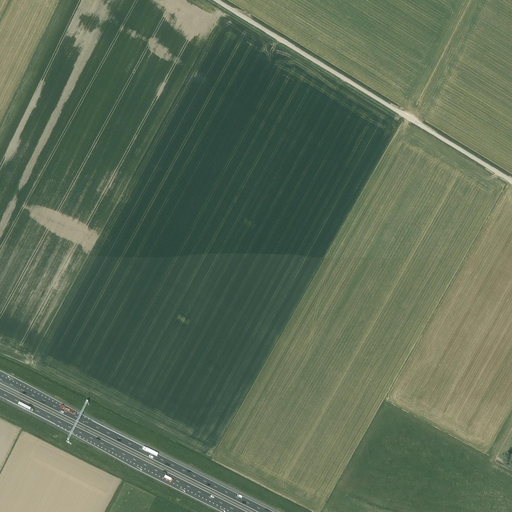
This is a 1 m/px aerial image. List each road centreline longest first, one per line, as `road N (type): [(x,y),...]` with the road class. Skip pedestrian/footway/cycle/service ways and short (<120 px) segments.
road 1 (unclassified): [(511,179),(218,0)]
road 2 (motorway): [(0,392),(234,511)]
road 3 (motorway): [(302,511),(154,445),(120,439)]
road 4 (motorway): [(265,511),(120,439)]
road 5 (motorway): [(120,439),(0,379)]
